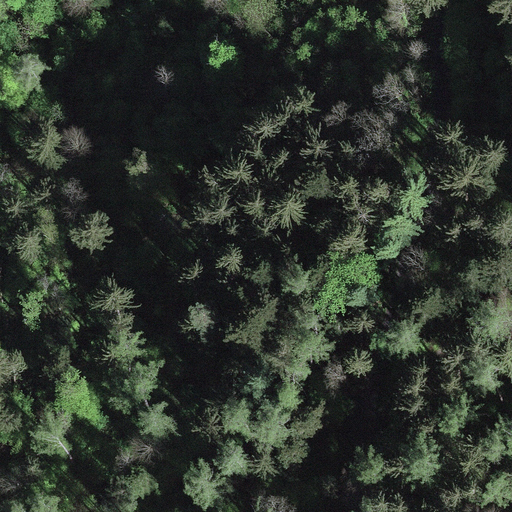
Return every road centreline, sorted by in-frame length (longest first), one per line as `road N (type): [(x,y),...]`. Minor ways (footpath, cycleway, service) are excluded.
road 1 (track): [(447,0),(439,138),(425,211),(340,511)]
road 2 (track): [(362,442),(427,374),(511,305)]
